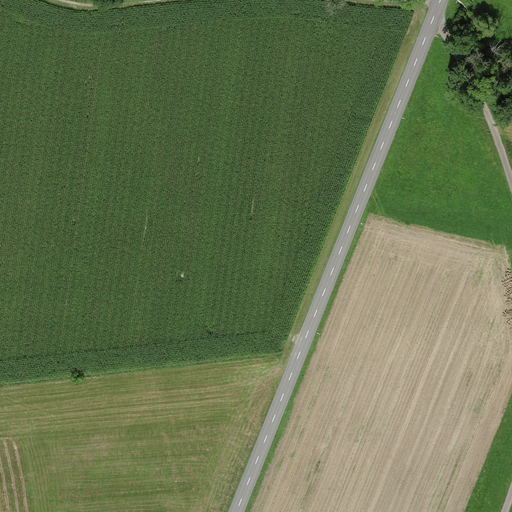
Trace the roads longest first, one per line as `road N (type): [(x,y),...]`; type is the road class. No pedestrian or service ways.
road 1 (tertiary): [(237,511),(441,0)]
road 2 (track): [(436,11),(511,181)]
